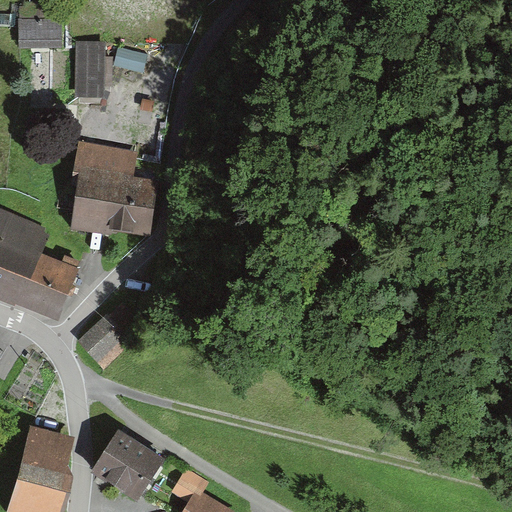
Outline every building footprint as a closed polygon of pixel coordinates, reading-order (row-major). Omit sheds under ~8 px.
[(43,30),(23,30),(23,50),(62,51),(62,17),(43,17),(43,30)] [(123,45),(118,62),(145,69),(150,53),(123,45)] [(101,50),(78,49),(78,92),(100,93),(101,50)] [(79,153),(67,226),(139,237),(147,186),(112,181),(115,159),(79,153)] [(52,232),(0,211),(0,293),(63,318),(80,274),(42,259),(52,232)] [(135,320),(120,304),(79,342),(104,369),(124,350),(113,339),(135,320)] [(54,436),(25,429),(4,511),(55,511),(70,453),(50,449),(54,436)] [(165,459),(116,430),(90,472),(139,502),(165,459)] [(229,511),(185,484),(178,496),(194,506),(190,511),(229,511)]
